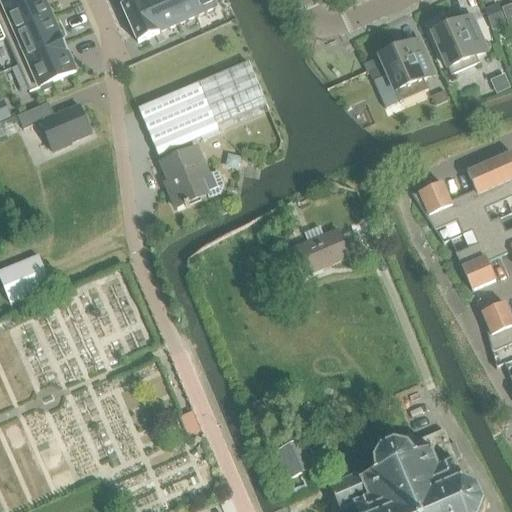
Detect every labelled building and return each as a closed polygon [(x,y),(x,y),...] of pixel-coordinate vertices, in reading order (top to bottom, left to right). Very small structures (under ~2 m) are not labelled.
[(44,0),(25,0),(0,11),(0,27),(6,40),(52,20),(45,2),(44,0)] [(0,0),(0,11),(25,0),(0,0)] [(142,0),(135,0),(121,6),(138,44),(158,35),(142,0)] [(142,0),(158,35),(177,27),(164,0),(142,0)] [(186,0),(164,0),(177,27),(195,19),(186,0)] [(210,0),(186,0),(195,19),(215,10),(210,0)] [(511,5),(502,10),(509,30),(511,28),(511,5)] [(488,53),(472,18),(471,19),(473,23),(452,32),(450,28),(433,36),(451,78),(479,65),(476,58),(488,53)] [(52,20),(6,40),(17,67),(19,66),(64,46),(60,37),(52,20)] [(398,51),(380,59),(400,105),(428,92),(423,81),(435,76),(420,41),(418,42),(420,47),(400,56),(398,51)] [(19,66),(17,67),(29,94),(42,89),(44,93),(54,88),(52,84),(76,74),(68,55),(64,46),(19,66)] [(367,76),(369,75),(380,70),(376,60),(363,66),(367,74),(367,76)] [(248,64),(138,110),(158,158),(219,133),(217,128),(266,107),(248,64)] [(445,92),(431,98),(435,108),(449,102),(445,92)] [(78,108),(53,118),(48,105),(17,118),(22,132),(40,125),(52,155),(70,147),(70,146),(91,137),(78,108)] [(14,121),(0,126),(0,139),(18,132),(14,121)] [(196,151),(160,166),(171,192),(168,194),(174,210),(183,207),(184,208),(188,206),(188,205),(207,197),(208,199),(218,194),(222,186),(216,172),(207,176),(196,151)] [(511,154),(490,165),(507,203),(511,201),(511,154)] [(490,165),(467,174),(475,193),(463,198),(477,231),(486,228),(490,226),(484,213),(507,203),(490,165)] [(477,231),(463,198),(450,204),(442,185),(412,199),(434,233),(457,223),(463,238),(472,234),(477,231)] [(292,205),(281,211),(287,221),(297,215),(292,205)] [(203,260),(261,229),(256,221),(198,252),(203,260)] [(511,234),(505,237),(498,222),(490,226),(486,228),(500,259),(511,253),(511,234)] [(477,246),(455,256),(472,293),(495,283),(487,265),(500,259),(486,228),(477,231),(472,234),(477,246)] [(339,232),(322,239),(319,230),(303,237),(307,245),(285,254),(297,282),(350,260),(339,232)] [(38,258),(0,273),(0,281),(10,307),(51,290),(38,258)] [(511,321),(505,305),(481,315),(492,355),(511,346),(511,321)] [(190,442),(201,437),(191,415),(180,419),(190,442)] [(258,442),(271,437),(264,418),(251,423),(258,442)] [(483,511),(486,507),(487,507),(488,507),(488,504),(487,504),(485,504),(480,491),(481,490),(482,489),(479,487),(479,488),(478,489),(463,483),(462,480),(461,481),(455,467),(457,466),(457,464),(458,464),(458,462),(460,461),(454,445),(449,447),(443,432),(409,446),(407,446),(406,448),(395,446),(395,445),(395,444),(391,444),(391,445),(391,447),(383,450),(382,449),(382,448),(379,450),(380,451),(381,452),(374,462),(373,462),(372,461),(372,464),(373,464),(374,465),(375,476),(361,481),(360,478),(329,490),(338,511),(343,511),(352,508),(353,510),(355,509),(356,511),(483,511)] [(288,483),(315,471),(303,444),(276,456),(282,469),(279,471),(283,482),(287,480),(288,483)]
